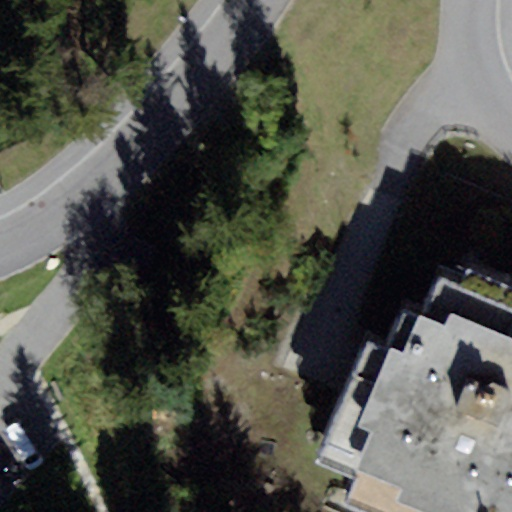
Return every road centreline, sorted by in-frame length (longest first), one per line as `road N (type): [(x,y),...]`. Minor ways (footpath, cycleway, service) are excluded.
road 1 (residential): [(256,0),(218,56),(102,185),(0,252)]
road 2 (residential): [(511,130),(482,98),(471,72),(471,0)]
